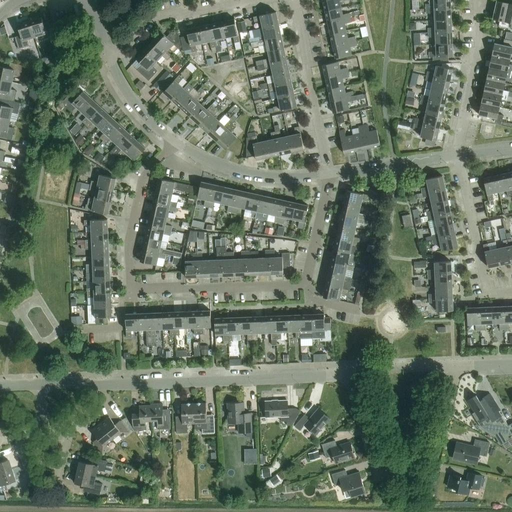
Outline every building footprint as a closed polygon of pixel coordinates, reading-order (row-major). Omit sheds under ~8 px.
[(322,0),(325,11),(341,8),(340,1),(342,0),(322,0)] [(426,5),(426,10),(451,9),(450,0),(429,0),(430,4),(426,5)] [(504,27),(509,4),(497,1),(493,19),(500,21),(499,26),(504,27)] [(325,11),(328,23),(351,18),(350,13),(343,15),(341,8),(325,11)] [(451,21),(451,9),(426,10),(426,14),(435,14),(435,21),(451,21)] [(261,21),(263,28),(279,25),(276,12),(254,17),(255,22),(261,21)] [(328,23),(330,35),(347,31),(345,24),(352,23),(351,18),(328,23)] [(42,19),(30,22),(35,38),(43,35),(45,42),(55,39),(51,26),(45,28),(42,19)] [(235,19),(222,22),(226,38),(234,36),(237,50),(242,49),(235,19)] [(429,29),(429,34),(452,33),(451,21),(435,21),(436,28),(429,29)] [(29,40),(35,38),(30,22),(18,26),(22,36),(15,38),(19,50),(31,46),(29,40)] [(222,22),(211,25),(216,47),(220,46),(221,46),(219,40),(226,38),(222,22)] [(240,33),(247,32),(245,22),(238,23),(240,33)] [(211,25),(199,27),(203,43),(210,41),(211,48),(212,48),(216,47),(211,25)] [(279,25),(263,28),(265,35),(258,36),(259,42),(282,37),(279,25)] [(203,43),(199,27),(187,30),(188,36),(181,38),(184,51),(191,50),(192,53),(197,52),(196,45),(203,43)] [(361,28),(363,40),(369,39),(366,27),(361,28)] [(330,35),(333,46),(356,41),(355,37),(348,38),(347,31),(330,35)] [(154,41),(171,57),(173,59),(175,56),(173,55),(174,54),(169,49),(174,44),(179,48),(181,47),(178,32),(172,33),(168,37),(162,32),(154,41)] [(452,45),(452,33),(429,34),(429,38),(436,38),(436,45),(452,45)] [(267,44),(268,52),(284,48),(282,37),(259,42),(252,43),(252,47),(267,44)] [(496,44),(493,55),(510,59),(511,52),(511,41),(504,40),(503,45),(496,44)] [(146,50),(158,61),(162,56),(168,61),(171,57),(154,41),(146,50)] [(336,59),(352,55),(350,48),(357,46),(356,41),(333,46),(336,59)] [(433,57),(449,57),(453,57),(452,45),(436,45),(437,52),(430,53),(430,57),(433,57)] [(284,48),(268,52),(270,58),(263,60),(264,65),(287,60),(284,48)] [(158,61),(146,50),(137,60),(143,65),(138,70),(149,81),(158,72),(153,67),(158,61)] [(490,67),(511,72),(511,64),(509,64),(510,59),(493,55),(490,67)] [(51,63),(49,57),(42,59),(44,65),(51,63)] [(272,68),(274,76),(290,72),(287,60),(264,65),(257,67),(258,71),(272,68)] [(326,78),(348,73),(347,68),(341,70),(339,62),(323,66),(326,78)] [(0,80),(11,82),(13,75),(19,77),(22,65),(10,63),(8,69),(0,66),(0,80)] [(196,75),(200,71),(191,63),(187,68),(194,75),(195,74),(196,75)] [(181,68),(176,64),(172,69),(177,73),(181,68)] [(427,77),(450,82),(453,70),(437,66),(435,74),(428,72),(427,77)] [(511,77),(511,72),(490,67),(488,79),(505,83),(507,76),(511,77)] [(168,70),(154,85),(160,91),(173,76),(168,70)] [(290,72),(274,76),(275,82),(268,84),(269,88),(292,83),(290,72)] [(326,78),(328,90),(344,86),(343,79),(349,77),(348,73),(326,78)] [(184,79),(180,75),(164,92),(173,100),(184,88),(179,84),(184,79)] [(432,90),(447,94),(450,82),(427,77),(426,81),(433,83),(432,90)] [(485,91),(510,97),(511,96),(511,92),(503,90),(505,83),(488,79),(485,91)] [(0,99),(1,99),(14,102),(16,91),(10,90),(11,82),(0,80),(0,99)] [(136,86),(141,90),(145,85),(140,81),(136,86)] [(279,99),(295,95),(292,83),(269,88),(270,93),(277,91),(279,99)] [(328,90),(331,101),(354,96),(353,91),(346,93),(344,86),(328,90)] [(39,99),(42,90),(32,87),(29,97),(31,98),(39,99)] [(184,88),(173,100),(181,109),(197,91),(194,88),(190,94),(184,88)] [(422,100),(445,105),(447,94),(432,90),(430,97),(423,95),(422,100)] [(65,106),(68,108),(79,96),(73,91),(62,103),(65,106)] [(84,91),(79,96),(68,108),(71,111),(76,106),(82,112),(93,100),(84,91)] [(197,91),(181,109),(190,117),(201,105),(196,100),(201,95),(197,91)] [(511,97),(511,96),(510,97),(485,91),(482,103),(499,107),(501,100),(511,102),(511,97)] [(331,101),(334,114),(350,110),(348,102),(367,98),(366,94),(354,96),(331,101)] [(295,95),(279,99),(280,106),(274,107),(274,108),(275,113),(297,108),(295,95)] [(414,106),(415,99),(408,97),(406,104),(414,106)] [(14,102),(1,99),(0,102),(0,118),(9,120),(11,113),(18,115),(20,103),(14,102)] [(93,100),(82,112),(87,116),(82,121),(86,125),(102,107),(93,100)] [(426,113),(442,117),(445,105),(422,100),(421,104),(428,106),(426,113)] [(62,103),(57,108),(59,112),(65,106),(62,103)] [(498,114),(499,107),(482,103),(479,116),(495,119),(495,121),(502,122),(503,121),(506,121),(507,117),(504,116),(498,114)] [(201,105),(190,117),(199,125),(215,107),(212,105),(207,110),(201,105)] [(102,107),(86,125),(89,128),(94,123),(99,128),(110,116),(102,107)] [(215,107),(199,125),(208,133),(219,121),(214,116),(219,111),(216,108),(215,107)] [(417,123),(440,129),(442,117),(426,113),(425,120),(418,118),(417,123)] [(110,116),(99,128),(104,132),(100,137),(103,141),(119,124),(110,116)] [(9,120),(0,118),(0,131),(1,131),(0,133),(0,137),(12,140),(14,129),(7,128),(9,120)] [(219,121),(208,133),(217,141),(233,124),(229,120),(224,125),(219,121)] [(411,128),(412,123),(404,122),(399,121),(398,128),(403,129),(410,131),(411,128)] [(440,129),(417,123),(416,128),(423,129),(421,137),(437,141),(440,129)] [(119,124),(103,141),(107,144),(111,139),(117,144),(128,132),(119,124)] [(233,124),(217,141),(226,150),(237,138),(232,133),(237,127),(233,124)] [(369,149),(381,146),(377,130),(370,132),(368,124),(363,125),(369,149)] [(292,152),(289,136),(282,138),(279,125),(274,126),(275,132),(281,155),(292,152)] [(353,135),(356,151),(369,149),(363,125),(359,127),(360,134),(353,135)] [(292,152),(305,150),(300,127),(294,128),(296,135),(289,136),(292,152)] [(356,151),(353,135),(346,137),(344,130),(339,131),(344,154),(356,151)] [(128,132),(117,144),(122,149),(117,154),(121,158),(137,140),(128,132)] [(258,143),(257,136),(256,132),(247,134),(248,138),(247,138),(247,158),(245,158),(246,158),(256,156),(257,160),(269,157),(265,141),(258,143)] [(281,155),(275,132),(271,133),(273,140),(265,141),(269,157),(281,155)] [(76,140),(81,146),(87,140),(81,135),(76,140)] [(137,140),(121,158),(124,161),(129,156),(135,161),(146,149),(137,140)] [(99,153),(95,158),(99,162),(104,157),(99,153)] [(511,192),(508,174),(496,176),(500,192),(507,190),(508,197),(511,196),(511,192)] [(91,186),(114,191),(116,178),(100,175),(99,182),(92,181),(91,186)] [(422,189),(423,193),(445,188),(443,176),(426,180),(428,187),(422,189)] [(500,192),(496,176),(484,179),(489,202),(490,201),(491,206),(495,205),(494,200),(493,194),(500,192)] [(159,179),(157,184),(155,185),(154,189),(156,190),(156,191),(173,194),(174,189),(194,194),(196,187),(182,184),(159,179)] [(202,182),(198,198),(206,200),(204,206),(209,207),(214,185),(202,182)] [(214,185),(209,207),(214,209),(215,202),(222,204),(226,187),(214,185)] [(114,191),(91,186),(90,190),(97,191),(95,199),(111,203),(114,191)] [(226,187),(222,204),(229,205),(228,212),(232,213),(238,190),(226,187)] [(430,197),(432,204),(448,200),(445,188),(423,193),(414,195),(415,200),(424,198),(430,197)] [(238,190),(232,213),(237,214),(238,207),(246,209),(249,193),(238,190)] [(156,191),(153,203),(177,208),(178,203),(171,202),(173,194),(156,191)] [(345,203),(360,207),(362,199),(369,201),(370,196),(347,191),(345,203)] [(385,204),(387,194),(378,192),(376,202),(385,204)] [(249,193),(246,209),(253,211),(251,217),(256,218),(261,195),(249,193)] [(12,204),(14,196),(6,194),(4,202),(12,204)] [(261,195),(256,218),(261,219),(262,212),(269,214),(273,198),(261,195)] [(108,215),(109,214),(111,203),(95,199),(89,198),(88,205),(87,204),(86,210),(108,215)] [(273,198),(269,214),(276,216),(275,222),(279,223),(285,201),(273,198)] [(421,218),(451,212),(448,200),(432,204),(433,210),(427,212),(419,214),(420,219),(421,218)] [(285,201),(279,223),(284,225),(286,218),(293,219),(296,203),(285,201)] [(153,203),(151,214),(167,218),(169,211),(176,212),(177,208),(153,203)] [(296,203),(293,219),(300,221),(298,228),(303,229),(308,206),(296,203)] [(345,203),(342,215),(365,220),(366,215),(359,214),(360,207),(345,203)] [(451,212),(421,218),(422,223),(435,220),(437,227),(453,223),(451,212)] [(151,214),(148,226),(171,231),(172,227),(166,225),(167,218),(151,214)] [(365,220),(342,215),(339,227),(355,230),(357,223),(364,224),(365,220)] [(405,228),(413,226),(410,215),(402,217),(405,228)] [(92,232),(108,232),(107,219),(84,220),(84,225),(91,225),(92,232)] [(432,235),(433,241),(456,235),(453,223),(437,227),(439,234),(432,235)] [(148,226),(146,238),(162,241),(164,234),(170,236),(171,231),(148,226)] [(339,227),(337,238),(360,243),(361,239),(354,237),(355,230),(339,227)] [(189,239),(189,242),(198,241),(197,238),(197,233),(197,232),(191,231),(189,239)] [(81,245),(109,244),(108,232),(92,232),(92,240),(85,240),(78,240),(78,245),(81,245)] [(456,235),(433,241),(434,245),(441,243),(443,251),(459,247),(456,235)] [(367,245),(373,247),(375,238),(370,237),(368,245),(367,245)] [(146,238),(143,249),(166,254),(167,250),(160,248),(162,241),(146,238)] [(334,250),(350,254),(357,255),(360,243),(337,238),(334,250)] [(500,265),(511,262),(511,259),(508,240),(503,241),(504,248),(497,249),(500,265)] [(93,257),(109,256),(109,244),(81,245),(81,250),(92,249),(93,257)] [(489,244),(484,245),(488,268),(500,265),(497,249),(490,251),(489,244)] [(217,260),(210,260),(211,277),(223,276),(222,247),(217,247),(217,252),(217,260)] [(222,247),(223,276),(235,275),(234,259),(227,260),(226,252),(226,247),(222,247)] [(166,254),(143,249),(140,261),(157,265),(158,257),(165,259),(166,254)] [(334,250),(331,262),(354,267),(355,262),(349,261),(350,254),(334,250)] [(266,258),(259,259),(259,274),(271,274),(270,251),(265,251),(266,258)] [(270,251),(271,274),(283,273),(283,268),(291,267),(290,252),(282,253),(282,257),(275,258),(275,251),(270,251)] [(242,259),(234,259),(235,275),(247,275),(246,252),(241,252),(242,259)] [(246,252),(247,275),(259,274),(259,259),(251,259),(251,252),(246,252)] [(186,261),(186,278),(199,277),(198,254),(193,254),(193,261),(186,261)] [(203,254),(198,254),(199,277),(211,277),(210,260),(203,261),(203,254)] [(110,268),(109,256),(93,257),(93,264),(86,264),(86,269),(110,268)] [(354,267),(331,262),(329,274),(345,277),(347,270),(353,271),(354,267)] [(428,275),(452,274),(451,262),(435,263),(435,270),(428,270),(428,275)] [(93,273),(94,281),(110,280),(110,268),(86,269),(87,274),(93,273)] [(329,274),(326,285),(349,290),(352,279),(345,277),(329,274)] [(452,274),(428,275),(429,280),(436,280),(436,287),(452,286),(452,274)] [(87,288),(87,293),(111,292),(110,280),(94,281),(94,288),(87,288)] [(349,290),(326,285),(324,298),(340,301),(341,293),(348,295),(349,290)] [(452,286),(436,287),(436,294),(429,295),(430,299),(453,298),(452,286)] [(95,297),(95,305),(112,304),(111,292),(87,293),(88,298),(95,297)] [(453,298),(430,299),(430,304),(437,304),(437,312),(454,311),(453,298)] [(421,308),(421,300),(413,300),(414,308),(421,308)] [(95,305),(88,306),(89,324),(108,323),(108,317),(112,317),(112,304),(95,305)] [(492,307),(480,308),(481,331),(486,331),(485,324),(492,323),(492,307)] [(500,330),(505,330),(504,307),(492,307),(492,323),(500,323),(500,330)] [(481,331),(480,308),(468,308),(468,324),(476,324),(476,331),(481,331)] [(199,334),(198,311),(186,312),(187,328),(194,328),(194,335),(199,334)] [(211,311),(198,311),(199,334),(204,334),(204,328),(211,327),(211,311)] [(170,335),(175,335),(174,312),(162,313),(163,329),(170,329),(170,335)] [(180,329),(187,328),(186,312),(174,312),(175,335),(180,335),(180,329)] [(139,314),(139,330),(146,330),(146,336),(147,344),(152,344),(150,313),(139,314)] [(162,313),(150,313),(152,344),(156,344),(156,330),(163,329),(162,313)] [(132,331),(139,330),(139,314),(126,314),(127,337),(132,337),(132,331)] [(312,315),(312,331),(320,331),(320,342),(331,341),(330,318),(324,319),(324,314),(312,315)] [(301,338),(300,315),(288,316),(288,332),(296,332),(296,338),(301,338)] [(312,315),(300,315),(301,338),(312,338),(312,339),(313,339),(312,331),(312,315)] [(82,316),(72,317),(72,325),(83,325),(82,316)] [(275,316),(263,317),(264,333),(264,340),(272,340),(277,339),(275,316)] [(288,316),(275,316),(277,339),(282,339),(281,333),(288,332),(288,316)] [(240,318),(240,334),(247,334),(248,341),(253,340),(252,317),(240,318)] [(263,317),(252,317),(253,340),(257,340),(257,334),(264,333),(263,317)] [(216,336),(224,335),(224,342),(229,341),(228,318),(215,319),(216,336)] [(240,318),(228,318),(229,341),(233,341),(233,335),(240,334),(240,318)] [(511,423),(508,426),(499,411),(501,411),(490,393),(479,400),(476,395),(468,401),(475,413),(473,414),(478,422),(482,429),(496,438),(501,445),(510,440),(511,438),(511,423)] [(281,422),(287,421),(287,426),(293,426),(295,421),(301,411),(296,408),(288,409),(288,401),(266,402),(266,417),(281,417),(281,422)] [(194,404),(195,424),(202,423),(202,433),(215,433),(214,415),(207,415),(206,403),(194,404)] [(239,433),(247,433),(247,438),(252,437),(252,432),(251,417),(245,417),(244,403),(227,403),(228,423),(239,423),(239,433)] [(151,404),(151,406),(152,421),(157,421),(158,430),(171,429),(170,417),(163,417),(163,404),(151,404)] [(195,424),(194,404),(182,404),(182,416),(176,416),(176,433),(188,433),(188,424),(195,424)] [(139,406),(140,414),(133,414),(134,429),(135,431),(147,430),(146,421),(152,421),(151,406),(139,406)] [(316,435),(330,419),(318,409),(310,419),(305,414),(295,426),(300,430),(305,425),(316,435)] [(100,424),(113,439),(120,434),(122,438),(130,432),(120,421),(115,425),(109,417),(100,424)] [(113,439),(100,424),(92,431),(98,438),(93,442),(103,454),(110,448),(107,444),(113,439)] [(487,457),(490,443),(475,439),(473,447),(457,443),(454,459),(476,464),(478,455),(487,457)] [(336,464),(355,458),(350,442),(337,446),(335,440),(322,445),(326,458),(333,456),(336,464)] [(245,449),(245,464),(258,464),(257,449),(245,449)] [(319,451),(312,452),(308,454),(311,461),(314,460),(321,458),(319,451)] [(78,472),(97,476),(98,470),(106,472),(108,461),(95,458),(93,464),(80,461),(78,472)] [(0,473),(11,470),(7,459),(0,461),(0,473)] [(149,461),(143,462),(144,469),(153,469),(153,459),(149,459),(149,461)] [(262,470),(263,477),(272,476),(270,468),(262,470)] [(11,470),(0,473),(0,491),(3,491),(1,485),(14,481),(11,470)] [(352,497),(366,493),(359,472),(348,476),(346,470),(332,474),(336,486),(341,484),(344,491),(349,490),(352,497)] [(97,476),(78,472),(75,483),(89,486),(87,492),(101,495),(103,484),(95,482),(97,476)] [(147,483),(149,473),(143,472),(140,482),(147,483)] [(479,489),(480,486),(483,487),(485,478),(482,478),(482,476),(468,473),(467,481),(460,479),(461,477),(450,474),(448,487),(457,489),(456,491),(469,494),(471,487),(479,489)] [(277,475),(270,480),(274,486),(281,480),(277,475)] [(144,490),(142,498),(153,501),(156,494),(144,490)]
